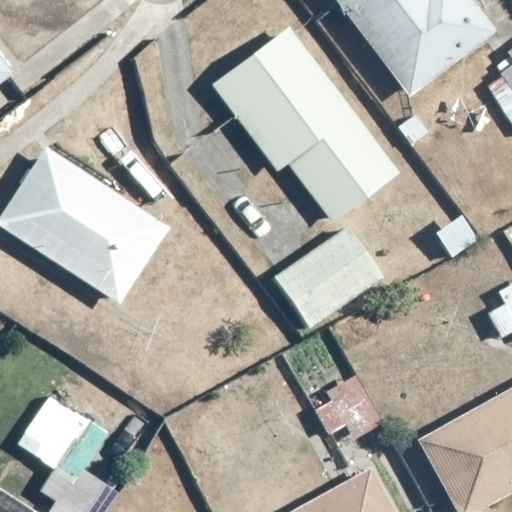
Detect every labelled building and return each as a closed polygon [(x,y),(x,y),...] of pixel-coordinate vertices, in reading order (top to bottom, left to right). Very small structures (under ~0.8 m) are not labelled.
[(0,0),(0,81),(14,71),(0,52),(0,0)] [(337,0),(410,97),(498,32),(474,0),(337,0)] [(404,173),(289,24),(210,85),(278,173),(289,165),(335,225),(404,173)] [(511,43),(506,48),(511,56),(511,58),(478,82),(511,130),(511,43)] [(170,225),(45,145),(0,213),(0,227),(119,304),(170,225)] [(383,275),(347,225),(273,277),(309,328),(383,275)] [(499,305),(485,312),(496,337),(511,330),(511,333),(511,281),(493,290),(499,305)] [(322,438),(345,426),(352,441),(380,427),(352,372),(324,386),(329,396),(306,408),(322,438)] [(511,386),(417,439),(457,511),(476,511),(511,492),(511,386)] [(105,511),(127,475),(78,445),(40,509),(43,511),(105,511)] [(397,511),(372,467),(290,511),(397,511)]
